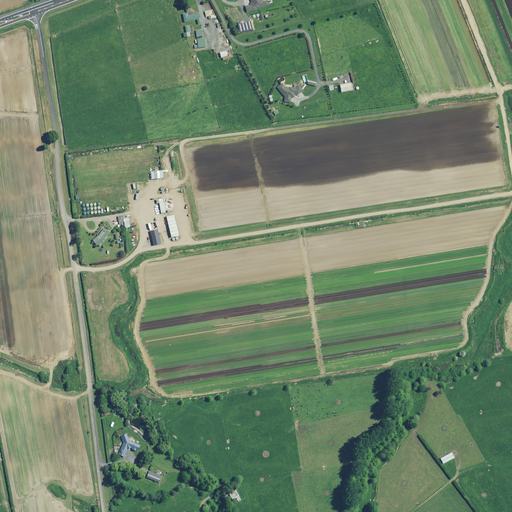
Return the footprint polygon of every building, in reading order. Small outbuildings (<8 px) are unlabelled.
[(245,5),(246,12),(256,9),(256,8),(269,5),(267,0),(266,0),(263,1),(262,0),(250,0),(251,2),(250,3),(250,4),(245,5)] [(183,14),(185,22),(197,20),(198,24),(201,23),(199,13),(188,16),(187,13),(183,14)] [(250,21),(237,24),(239,32),(252,28),(250,21)] [(205,38),(196,39),(198,48),(206,46),(205,38)] [(284,86),(282,83),(277,88),(285,97),(284,102),(291,102),(291,97),(294,98),(295,95),(297,95),(303,90),(299,85),(297,87),(289,87),(289,88),(286,88),(284,86)] [(352,90),(351,83),(340,85),(341,92),(352,90)] [(163,178),(163,170),(151,172),(152,179),(163,178)] [(165,210),(164,204),(169,203),(169,201),(163,202),(163,199),(156,200),(157,203),(159,203),(161,213),(165,213),(171,212),(170,209),(165,210)] [(179,235),(174,215),(166,217),(171,237),(179,235)] [(92,240),(97,246),(104,240),(109,232),(104,228),(99,235),(92,240)] [(132,448),(132,449),(135,451),(136,450),(138,451),(140,445),(129,440),(127,433),(121,436),(123,443),(119,455),(124,457),(127,450),(127,449),(131,448),(132,448)] [(452,452),(440,458),(443,464),(454,458),(452,452)] [(162,476),(149,471),(147,477),(159,482),(162,476)] [(232,500),(236,498),(238,501),(241,499),(239,496),(236,490),(229,493),(232,500)]
